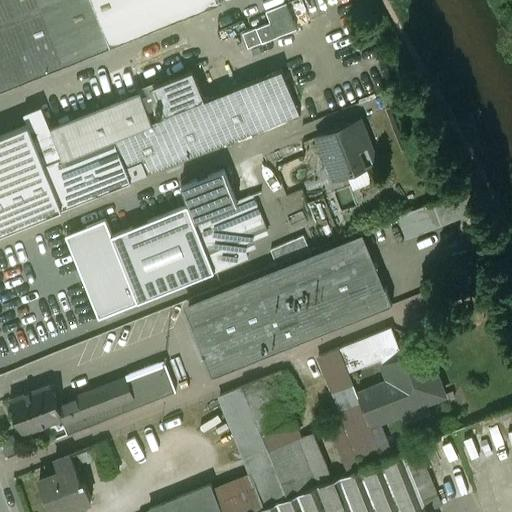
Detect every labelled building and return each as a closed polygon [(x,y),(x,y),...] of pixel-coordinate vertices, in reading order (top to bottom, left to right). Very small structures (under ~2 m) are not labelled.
[(0,0),(0,91),(67,65),(40,0),(0,0)] [(221,0),(40,0),(67,65),(223,3),(221,0)] [(287,4),(267,12),(271,23),(243,34),(249,48),(297,29),(287,4)] [(154,89),(52,129),(52,128),(51,128),(63,157),(45,165),(63,209),(252,133),(252,135),(300,116),(282,70),(205,101),(193,71),(154,88),(154,89)] [(63,157),(51,128),(42,106),(24,113),(29,125),(45,165),(63,157)] [(362,119),(321,136),(338,179),(374,164),(364,139),(369,137),(362,119)] [(29,125),(0,136),(0,233),(63,209),(45,165),(29,125)] [(252,168),(241,172),(244,178),(252,198),(253,197),(261,193),(252,168)] [(230,184),(224,170),(181,187),(188,204),(215,271),(216,272),(248,258),(243,247),(253,243),(230,184)] [(252,198),(244,178),(230,184),(252,240),(268,234),(253,197),(252,198)] [(457,191),(398,214),(408,238),(466,215),(457,191)] [(188,204),(113,235),(106,219),(66,235),(100,318),(149,298),(215,271),(188,204)] [(303,236),(271,251),(277,265),(310,252),(303,236)] [(346,252),(188,316),(213,377),(393,304),(386,287),(364,296),(346,252)] [(439,307),(417,316),(422,329),(445,320),(439,307)] [(392,326),(340,348),(348,368),(382,354),(385,362),(402,355),(392,326)] [(340,408),(329,424),(300,437),(321,485),(364,467),(360,458),(381,449),(371,425),(348,368),(340,348),(319,356),(340,408)] [(402,355),(385,362),(387,367),(384,368),(392,387),(366,397),(377,423),(381,421),(445,395),(437,376),(436,377),(430,361),(429,361),(424,350),(404,358),(402,355)] [(165,364),(59,404),(64,418),(63,419),(69,435),(176,392),(165,364)] [(300,437),(274,374),(219,396),(252,474),(266,506),(321,485),(300,437)] [(51,384),(10,400),(23,434),(63,419),(64,418),(59,404),(51,384)] [(394,455),(381,421),(377,423),(371,425),(381,449),(385,459),(394,455)] [(107,441),(92,447),(104,477),(119,471),(107,441)] [(252,511),(434,511),(433,508),(427,511),(404,452),(252,511)] [(76,467),(41,481),(53,511),(60,511),(92,499),(85,482),(82,483),(76,467)] [(252,474),(215,489),(223,511),(252,511),(266,506),(252,474)] [(212,484),(150,508),(151,511),(223,511),(215,489),(212,484)]
